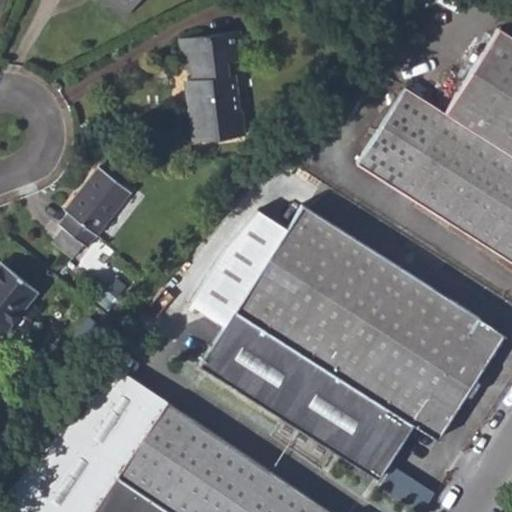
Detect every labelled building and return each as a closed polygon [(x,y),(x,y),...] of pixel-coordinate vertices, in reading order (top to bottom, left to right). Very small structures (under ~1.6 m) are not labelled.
[(114,0),(128,11),(137,0),(114,0)] [(443,110),(511,154),(511,34),(497,25),(443,110)] [(243,133),(240,108),(236,108),(232,72),(229,72),(228,62),(241,60),(238,30),(181,37),(185,66),(190,65),(191,77),(184,78),(192,138),(243,133)] [(404,85),(355,161),(511,260),(511,154),(443,110),(404,85)] [(83,242),(85,244),(129,189),(99,164),(63,207),(67,211),(58,222),(62,225),(83,242)] [(466,391),(477,375),(504,331),(301,201),(233,307),(437,437),(466,391)] [(50,238),(72,255),(83,242),(62,225),(50,238)] [(0,334),(37,289),(0,260),(0,334)] [(466,391),(471,393),(481,378),(477,375),(466,391)] [(179,511),(336,511),(164,397),(115,468),(179,511)] [(179,511),(115,468),(85,511),(179,511)]
